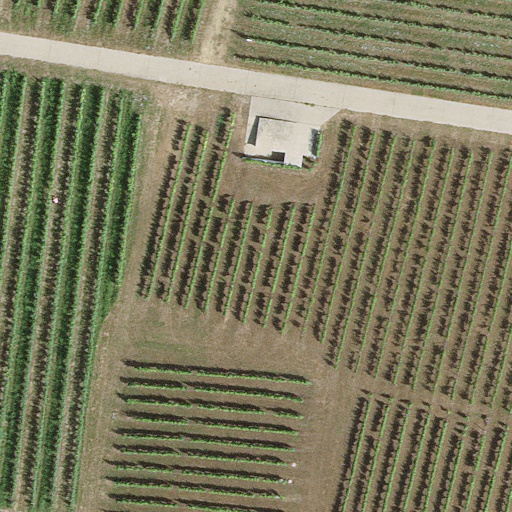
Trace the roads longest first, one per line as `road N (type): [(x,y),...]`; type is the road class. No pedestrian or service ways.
road 1 (track): [(0,46),(511,125)]
road 2 (motorway): [(190,511),(511,137)]
road 3 (motorway): [(211,0),(0,243)]
